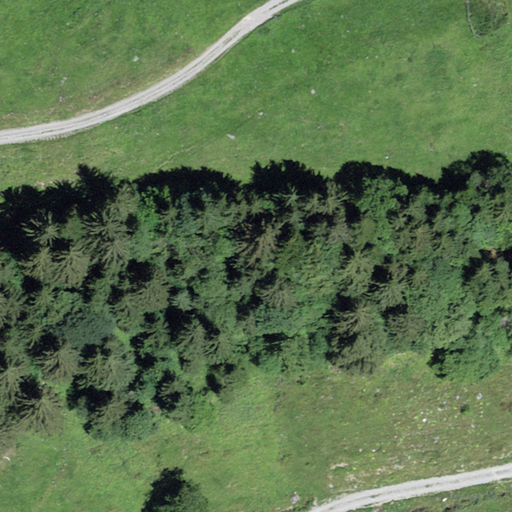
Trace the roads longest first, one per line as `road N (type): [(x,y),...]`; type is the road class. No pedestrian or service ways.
road 1 (track): [(287,0),(169,86),(109,114),(0,139)]
road 2 (track): [(511,470),(321,511)]
